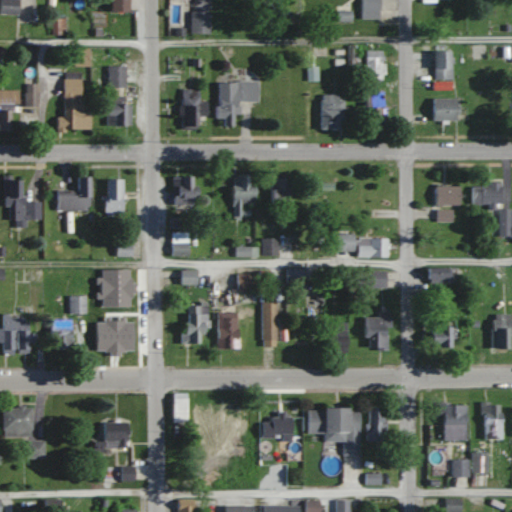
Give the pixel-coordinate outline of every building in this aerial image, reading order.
[(0,0),(0,14),(17,14),(17,0),(0,0)] [(378,18),(377,0),(358,0),(359,18),(378,18)] [(187,33),(207,33),(207,11),(187,11),(187,33)] [(50,19),(50,35),(62,35),(62,19),(50,19)] [(85,49),(71,49),(71,64),(85,64),(85,49)] [(363,83),(381,83),(381,50),(363,50),(363,83)] [(431,79),(449,79),(449,51),(431,51),(431,79)] [(123,66),(106,66),(106,86),(123,86),(123,66)] [(61,72),(61,122),(53,122),(53,130),(87,130),(87,113),(80,113),(80,99),(79,99),(78,72),(61,72)] [(215,82),(215,128),(234,127),(234,102),(255,101),(255,81),(215,82)] [(35,106),(35,84),(23,84),(23,106),(35,106)] [(204,100),(197,100),(198,89),(177,89),(177,129),(195,129),(195,116),(204,116),(204,100)] [(0,130),(11,131),(11,91),(0,90),(0,130)] [(381,91),(363,91),(363,127),(381,127),(381,91)] [(318,129),(340,129),(340,94),(318,94),(318,129)] [(127,126),(127,104),(110,104),(110,97),(103,97),(103,126),(127,126)] [(430,121),(453,121),(453,98),(430,98),(430,121)] [(250,206),(250,175),(228,175),(228,216),(244,216),(244,206),(250,206)] [(87,211),(87,177),(74,177),(74,190),(54,190),(54,211),(87,211)] [(170,204),(192,204),(192,177),(170,177),(170,204)] [(268,179),(268,203),(288,203),(288,179),(268,179)] [(2,220),(38,220),(38,202),(18,202),(18,180),(2,180),(2,220)] [(120,180),(102,180),(102,213),(120,213),(120,180)] [(499,184),(470,183),(469,203),(499,203),(499,184)] [(431,205),(458,205),(458,185),(431,185),(431,205)] [(497,235),(509,235),(509,209),(497,209),(497,235)] [(450,221),(450,211),(434,211),(434,221),(450,221)] [(187,255),(187,234),(168,234),(168,255),(187,255)] [(334,234),(334,254),(351,254),(351,234),(334,234)] [(275,238),(260,238),(260,255),(275,255),(275,238)] [(384,257),(384,238),(354,238),(354,257),(384,257)] [(255,255),(254,246),(233,248),(234,256),(255,255)] [(453,283),(453,267),(423,267),(423,283),(453,283)] [(194,285),(194,270),(178,270),(178,285),(194,285)] [(384,271),(349,271),(349,287),(384,287),(384,271)] [(255,274),(234,274),(234,290),(255,290),(255,274)] [(83,313),(82,296),(68,297),(68,313),(83,313)] [(274,302),(258,302),(258,341),(274,341),(274,302)] [(178,343),(203,343),(203,303),(186,303),(186,328),(178,328),(178,343)] [(214,349),(235,349),(235,312),(214,312),(214,349)] [(374,318),(362,318),(362,350),(385,350),(385,312),(374,312),(374,318)] [(508,314),(488,314),(488,349),(508,349),(508,314)] [(0,353),(28,353),(28,333),(25,333),(25,317),(0,316),(0,353)] [(49,320),(49,350),(69,350),(69,320),(49,320)] [(324,353),(344,353),(344,322),(324,322),(324,353)] [(113,332),(113,361),(135,361),(135,325),(119,325),(119,332),(113,332)] [(425,347),(451,347),(451,328),(425,328),(425,347)] [(183,422),(183,396),(169,396),(169,422),(183,422)] [(498,440),(498,402),(480,402),(480,440),(498,440)] [(462,405),(438,405),(438,439),(462,439),(462,405)] [(30,407),(0,406),(0,436),(30,437),(30,407)] [(194,434),(208,434),(208,406),(194,406),(194,434)] [(239,432),(239,406),(218,406),(218,432),(239,432)] [(363,441),(380,441),(380,408),(363,408),(363,441)] [(356,456),(356,409),(304,409),(304,434),(321,434),(321,441),(340,441),(340,456),(356,456)] [(289,438),(289,418),(260,418),(260,438),(289,438)] [(100,422),(100,448),(124,448),(124,422),(100,422)] [(25,458),(41,458),(41,441),(25,441),(25,458)] [(485,452),(470,452),(470,472),(485,472),(485,452)] [(465,476),(465,460),(450,460),(450,476),(465,476)] [(131,480),(131,467),(120,467),(120,480),(131,480)]
